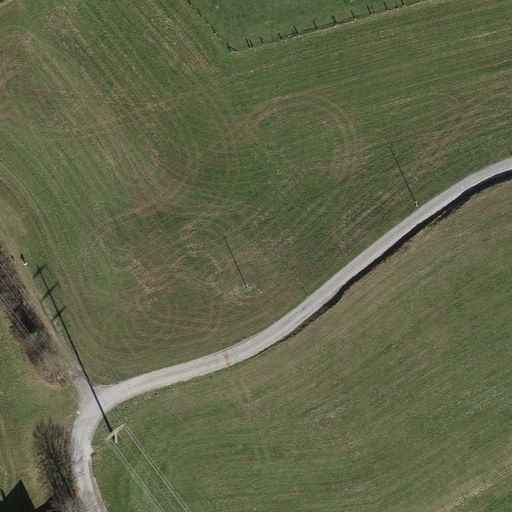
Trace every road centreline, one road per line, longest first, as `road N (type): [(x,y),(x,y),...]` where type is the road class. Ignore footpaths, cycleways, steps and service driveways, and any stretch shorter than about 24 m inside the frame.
road 1 (track): [(511,163),(449,194),(251,346),(106,399),(88,418),(80,447),(94,511)]
road 2 (track): [(99,405),(60,354),(0,232)]
